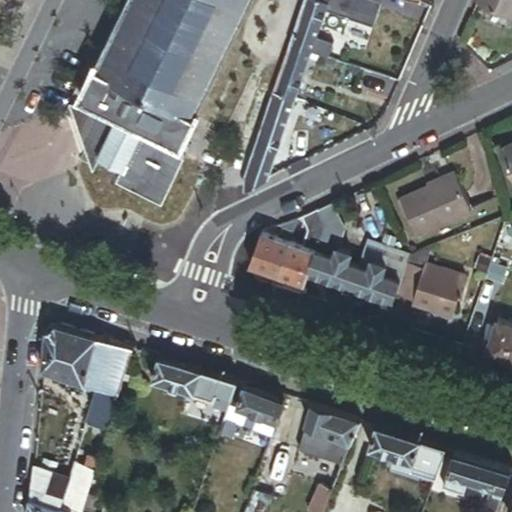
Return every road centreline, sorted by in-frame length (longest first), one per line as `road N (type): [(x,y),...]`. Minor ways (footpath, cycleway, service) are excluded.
road 1 (tertiary): [(178,317),(511,420)]
road 2 (residential): [(178,317),(193,267),(225,227),(419,128)]
road 3 (tertiary): [(3,511),(31,271)]
road 4 (tertiary): [(31,271),(178,317)]
road 5 (residential): [(460,0),(416,108),(419,128)]
road 6 (residential): [(53,0),(0,109)]
